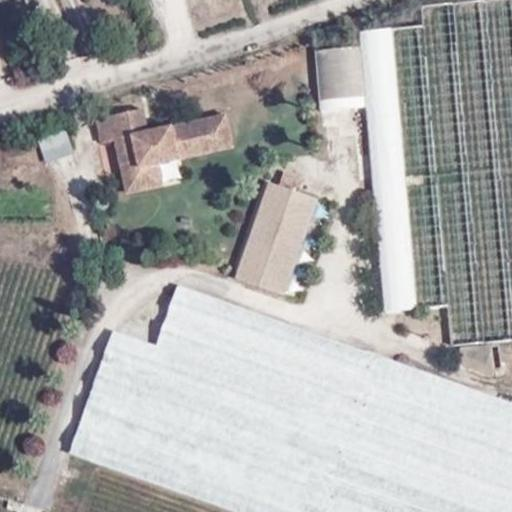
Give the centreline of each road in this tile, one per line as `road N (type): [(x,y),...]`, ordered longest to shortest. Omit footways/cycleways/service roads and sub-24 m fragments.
road 1 (residential): [(0,111),(350,0)]
road 2 (track): [(511,372),(434,360),(386,338),(337,301)]
